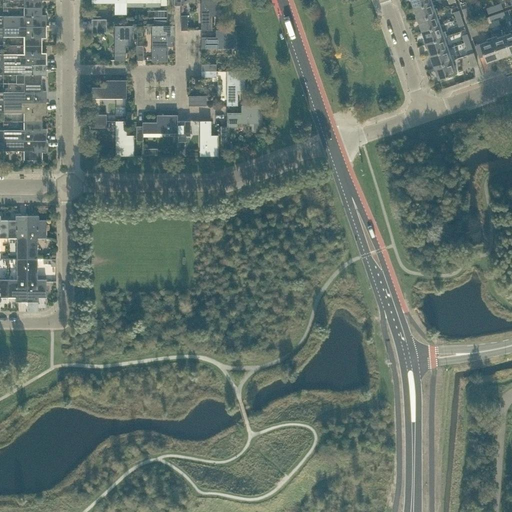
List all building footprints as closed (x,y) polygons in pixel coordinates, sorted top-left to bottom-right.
[(127,2),(126,0),(92,0),(92,2),(116,2),(116,14),(127,14),(127,2)] [(219,0),(202,0),(202,30),(213,30),(213,10),(220,11),(219,0)] [(418,19),(437,13),(432,1),(414,8),(418,19)] [(467,21),(473,18),(469,6),(462,8),(467,21)] [(41,14),(41,7),(24,7),(24,16),(3,16),(3,26),(46,26),(46,14),(41,14)] [(422,31),(441,25),(437,13),(418,19),(422,31)] [(472,36),(478,34),(474,21),(468,24),(472,36)] [(168,41),(175,41),(175,25),(160,25),(153,26),(153,60),(168,60),(168,46),(168,41)] [(426,43),(445,36),(441,25),(422,31),(426,43)] [(41,38),(46,37),(46,26),(3,26),(3,36),(24,36),(24,45),(41,45),(41,38)] [(134,41),(134,26),(115,26),(115,60),(126,60),(126,46),(127,41),(134,41)] [(202,48),(237,48),(237,29),(221,29),(221,37),(217,37),(202,37),(202,48)] [(499,57),(511,53),(505,35),(493,39),(499,57)] [(449,48),(445,36),(426,43),(430,54),(449,48)] [(487,62),(499,57),(493,39),(480,43),(487,62)] [(46,52),(41,53),(41,45),(24,45),(24,54),(3,54),(3,64),(46,64),(46,52)] [(453,60),(449,48),(430,54),(434,66),(453,60)] [(472,67),(478,64),(474,52),(468,55),(472,67)] [(457,72),(453,60),(434,66),(439,78),(457,72)] [(46,76),(46,64),(3,64),(3,74),(24,74),(24,83),(41,83),(41,76),(46,76)] [(245,86),(245,73),(245,70),(228,70),(227,105),(238,105),(239,91),(238,86),(245,86)] [(127,98),(127,80),(111,80),(111,87),(92,87),(92,98),(127,98)] [(41,90),(41,83),(24,83),(24,92),(3,91),(3,102),(46,102),(46,90),(41,90)] [(207,105),(207,96),(190,95),(190,97),(190,103),(190,105),(207,105)] [(46,113),(46,102),(3,102),(3,112),(24,112),(24,121),(41,121),(41,114),(46,113)] [(252,131),(262,131),(262,105),(247,105),(247,112),(228,112),(228,126),(228,127),(238,127),(238,123),(252,123),(252,131)] [(178,133),(178,121),(178,115),(162,114),(162,122),(143,122),(143,126),(143,133),(144,133),(178,133)] [(211,140),(211,135),(212,120),(201,120),(201,155),(219,155),(219,140),(211,140)] [(41,128),(41,121),(24,121),(24,130),(3,130),(3,140),(46,140),(46,128),(41,128)] [(127,140),(127,121),(116,121),(116,155),(134,155),(134,140),(127,140)] [(46,152),(46,140),(3,140),(3,150),(23,150),(23,159),(41,159),(41,152),(46,152)] [(8,219),(1,219),(1,215),(0,215),(0,237),(8,237),(8,219)] [(27,258),(27,215),(15,215),(15,219),(8,219),(8,237),(16,237),(16,258),(27,258)] [(38,219),(38,215),(27,215),(27,258),(37,258),(37,238),(46,238),(46,219),(38,219)] [(15,301),(27,301),(27,258),(16,258),(17,279),(8,279),(8,297),(15,297),(15,301)] [(46,278),(37,279),(37,258),(27,258),(27,301),(38,301),(38,297),(46,297),(46,278)]
